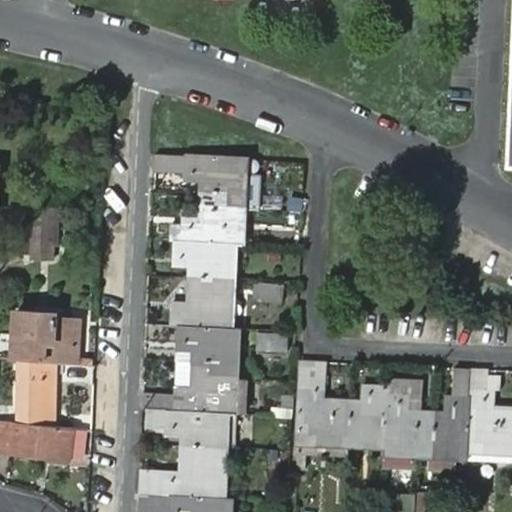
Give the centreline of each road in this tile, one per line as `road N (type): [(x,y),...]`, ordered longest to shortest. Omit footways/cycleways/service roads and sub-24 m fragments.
road 1 (residential): [(125,511),(143,57)]
road 2 (residential): [(511,352),(310,345),(327,116)]
road 3 (residential): [(327,116),(143,57)]
road 4 (residential): [(481,192),(493,0)]
road 5 (residential): [(481,192),(327,116)]
